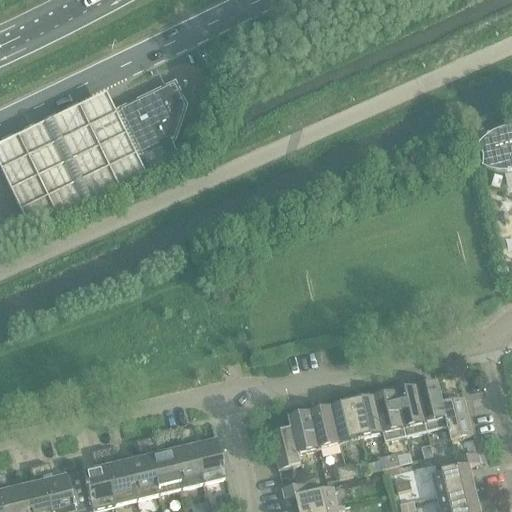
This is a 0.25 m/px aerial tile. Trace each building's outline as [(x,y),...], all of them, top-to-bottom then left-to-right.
[(174,85),(116,113),(139,160),(134,162),(138,172),(143,181),(178,163),(173,154),(170,146),(174,144),(186,109),(174,85)] [(112,103),(0,156),(0,158),(36,233),(143,181),(138,172),(134,162),(139,160),(116,113),(112,103)] [(484,130),(473,135),(476,143),(487,138),(484,130)] [(483,158),(484,162),(483,170),(483,169),(483,170),(486,172),(489,173),(492,174),(495,175),(499,176),(503,176),(506,176),(509,176),(511,175),(511,131),(508,132),(504,133),(498,135),(495,136),(490,139),(487,141),(484,144),(482,146),(480,147),(478,151),(479,151),(483,158)] [(503,179),(494,177),(491,188),(499,190),(503,179)] [(438,386),(417,391),(427,436),(448,431),(446,423),(447,423),(443,407),(443,406),(438,386)] [(417,391),(395,396),(406,441),(427,436),(417,391)] [(395,396),(374,401),(383,438),(385,446),(406,441),(395,396)] [(374,401),(353,406),(362,443),(383,438),(374,401)] [(446,423),(448,431),(451,444),(474,439),(464,401),(443,406),(443,407),(447,423),(446,423)] [(353,406),(332,411),(341,448),(362,443),(353,406)] [(332,411),(311,416),(319,453),(341,448),(332,411)] [(311,416),(289,421),(291,432),(292,432),(298,458),(299,458),(319,453),(311,416)] [(189,432),(179,434),(182,445),(192,442),(189,432)] [(291,432),(270,437),(279,474),(301,469),(299,458),(298,458),(292,432),(291,432)] [(145,442),(147,453),(157,451),(154,440),(145,442)] [(145,442),(135,445),(138,455),(147,453),(145,442)] [(215,445),(215,446),(194,451),(194,450),(193,450),(203,489),(203,488),(224,483),(224,484),(225,483),(216,444),(215,445)] [(431,449),(422,451),(424,463),(433,461),(431,449)] [(193,450),(193,451),(172,456),(172,455),(171,455),(180,494),(181,494),(181,493),(202,488),(202,489),(203,489),(193,450)] [(100,453),(103,463),(112,461),(110,451),(100,453)] [(100,453),(91,455),(93,466),(103,463),(100,453)] [(150,460),(149,460),(158,499),(159,499),(159,498),(180,493),(180,494),(171,455),(170,455),(171,456),(150,461),(150,460)] [(388,459),(391,471),(400,469),(397,457),(388,459)] [(478,457),(467,460),(469,469),(470,469),(480,467),(478,457)] [(388,459),(379,461),(382,473),(391,471),(388,459)] [(148,461),(149,461),(128,466),(127,466),(136,505),(137,505),(137,504),(157,499),(158,500),(158,499),(149,460),(148,461)] [(467,460),(456,462),(459,472),(469,469),(467,460)] [(48,465),(39,467),(41,478),(51,476),(48,465)] [(105,471),(114,510),(115,510),(114,509),(135,504),(135,505),(136,505),(127,466),(126,466),(126,467),(105,472),(105,471)] [(39,467),(29,470),(32,480),(41,478),(39,467)] [(354,467),(346,469),(349,481),(357,479),(354,467)] [(346,469),(337,471),(340,483),(349,481),(346,469)] [(459,472),(432,478),(438,500),(475,491),(470,469),(469,469),(459,472)] [(104,471),(104,472),(83,477),(83,476),(82,476),(82,477),(66,481),(73,511),(101,511),(113,509),(113,510),(114,510),(105,471),(104,471)] [(66,480),(64,480),(65,481),(44,486),(44,485),(43,486),(49,511),(73,511),(66,481),(66,480)] [(316,482),(305,485),(308,497),(318,494),(316,482)] [(410,484),(396,487),(398,496),(412,493),(410,484)] [(42,486),(42,487),(22,492),(21,491),(25,511),(49,511),(43,486),(42,486)] [(304,487),(294,490),(296,499),(307,497),(304,487)] [(296,499),(294,490),(283,492),(285,502),(296,500),(296,499)] [(25,511),(21,491),(20,491),(20,492),(0,496),(0,501),(2,511),(25,511)] [(296,499),(296,500),(298,511),(339,511),(344,511),(343,508),(338,510),(333,491),(318,494),(308,497),(307,497),(296,499)] [(479,511),(475,491),(438,500),(440,511),(479,511)] [(229,497),(219,499),(222,510),(231,508),(229,497)]
